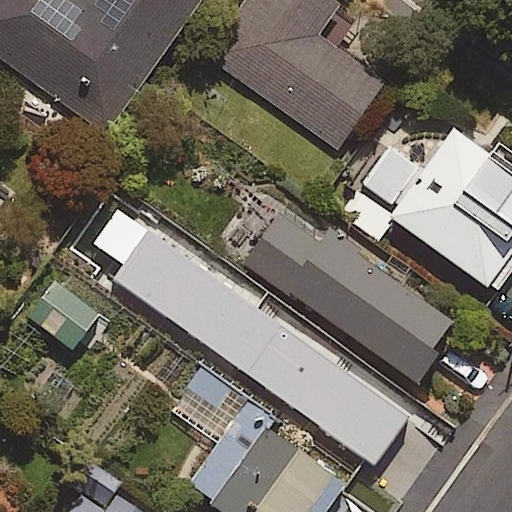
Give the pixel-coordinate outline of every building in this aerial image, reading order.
[(0,0),(0,60),(104,134),(198,0),(0,0)] [(334,6),(326,0),(242,0),(203,57),(334,150),(381,83),(313,36),(334,6)] [(428,159),(396,136),(340,214),(377,241),(392,220),(493,293),(511,266),(511,177),(511,178),(511,177),(511,155),(496,144),(487,156),(450,130),(428,159)] [(318,242),(277,214),(243,263),(415,383),(454,326),(323,235),(318,242)] [(96,313),(63,290),(37,327),(71,350),(96,313)] [(256,364),(216,337),(201,359),(241,387),(256,364)] [(428,430),(336,364),(292,426),(385,491),(428,430)] [(237,393),(198,365),(183,387),(222,415),(237,393)] [(285,400),(264,383),(188,483),(210,499),(285,400)] [(322,511),(341,486),(264,431),(210,505),(219,511),(322,511)] [(137,511),(115,496),(103,511),(99,511),(79,498),(68,511),(137,511)]
